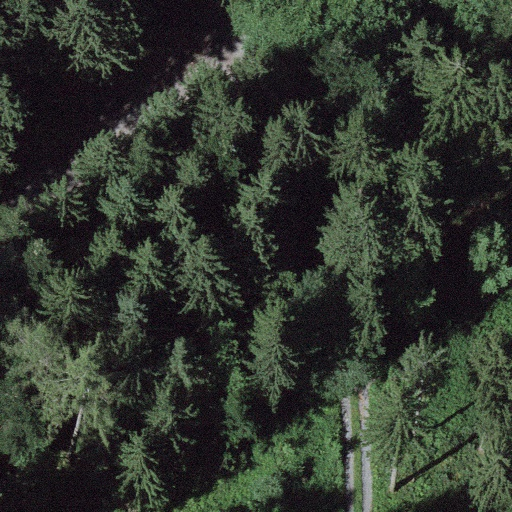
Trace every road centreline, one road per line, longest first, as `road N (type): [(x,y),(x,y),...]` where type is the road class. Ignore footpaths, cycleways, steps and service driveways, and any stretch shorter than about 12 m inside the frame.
road 1 (track): [(282,0),(283,54),(323,209),(358,511)]
road 2 (track): [(0,240),(37,203),(143,150),(362,0)]
